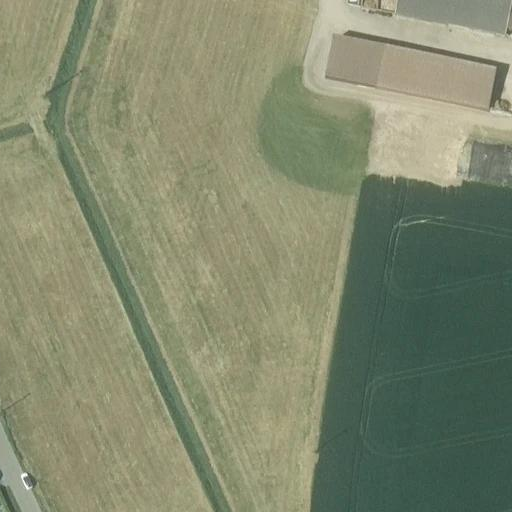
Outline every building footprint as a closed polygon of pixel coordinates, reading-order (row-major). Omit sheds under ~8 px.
[(478,5),(452,0),(396,0),(394,16),(472,32),(478,5)] [(511,0),(452,0),(478,5),(511,11),(511,6),(511,0)] [(511,14),(511,11),(478,5),(472,32),(505,39),(506,33),(511,14)] [(375,92),(383,56),(332,45),(324,81),(375,92)] [(375,92),(488,114),(496,79),(383,56),(375,92)]
